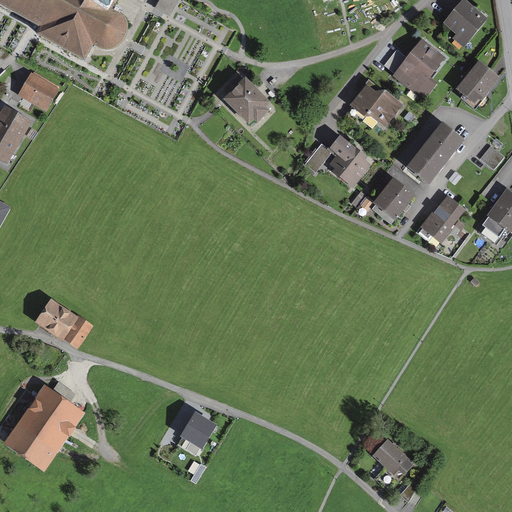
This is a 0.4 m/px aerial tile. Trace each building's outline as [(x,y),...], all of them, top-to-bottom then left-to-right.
[(0,0),(0,7),(45,32),(40,41),(85,65),(92,51),(102,56),(110,57),(118,52),(124,44),(127,37),(125,27),(118,19),(111,16),(119,1),(116,0),(0,0)] [(178,0),(159,0),(156,7),(170,15),(178,0)] [(485,19),(465,2),(448,22),(460,32),(456,38),(463,44),(485,19)] [(440,57),(421,43),(397,73),(416,88),(440,57)] [(479,63),(459,87),(465,92),(462,97),(475,107),(498,78),(479,63)] [(38,75),(26,97),(51,112),(64,90),(38,75)] [(245,79),(227,97),(249,120),(254,115),(257,117),(266,108),(263,105),(267,101),(245,79)] [(370,83),(354,103),(366,113),(368,110),(385,124),(401,105),(384,91),(382,93),(370,83)] [(5,108),(0,116),(0,156),(6,160),(29,121),(5,108)] [(442,124),(409,166),(429,181),(461,139),(442,124)] [(371,162),(340,137),(332,147),(342,154),(332,166),(352,184),(371,162)] [(322,146),(306,166),(317,174),(333,154),(322,146)] [(492,150),(485,159),(497,168),(504,158),(492,150)] [(394,180),(375,203),(394,218),(413,195),(394,180)] [(511,228),(511,194),(507,191),(484,224),(505,238),(511,228)] [(367,211),(372,200),(361,196),(357,206),(367,211)] [(447,197),(420,233),(436,245),(463,209),(447,197)] [(483,282),(476,277),(472,282),(479,287),(483,282)] [(89,326),(52,301),(39,320),(77,346),(89,326)] [(12,444),(47,469),(87,413),(51,388),(12,444)] [(195,410),(183,431),(204,443),(216,422),(195,410)] [(412,463),(388,441),(376,454),(388,465),(376,478),(388,489),(412,463)] [(202,466),(193,481),(197,484),(207,469),(202,466)] [(410,484),(406,496),(414,499),(418,487),(410,484)]
